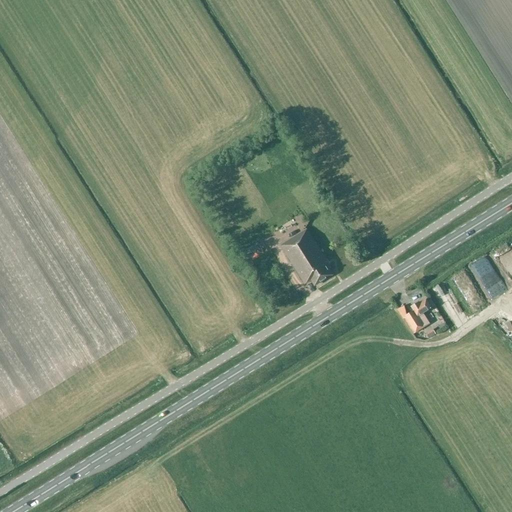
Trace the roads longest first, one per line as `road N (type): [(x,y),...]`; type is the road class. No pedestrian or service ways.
road 1 (unclassified): [(0,495),(511,178)]
road 2 (primary): [(12,511),(511,203)]
road 3 (track): [(167,456),(329,354),(385,336),(441,344),(500,304),(511,311)]
